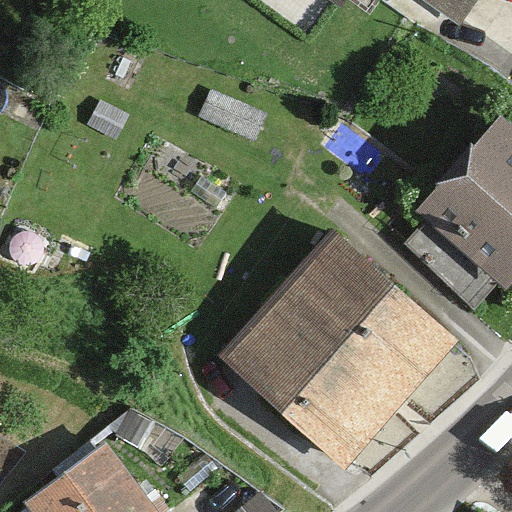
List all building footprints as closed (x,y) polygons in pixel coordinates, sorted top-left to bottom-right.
[(411,0),(459,34),(483,0),(411,0)] [(219,85),(205,113),(255,139),(270,111),(219,85)] [(511,132),(507,128),(415,235),(511,318),(511,132)] [(338,239),(227,359),(349,472),(459,352),(338,239)] [(152,511),(119,456),(26,511),(152,511)]
